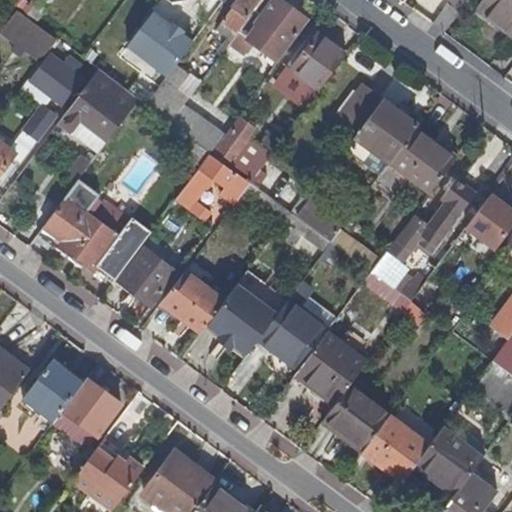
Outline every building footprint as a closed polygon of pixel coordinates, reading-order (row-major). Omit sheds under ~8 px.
[(47,0),(31,0),(22,13),(32,21),(47,0)] [(244,16),(256,0),(232,0),(217,21),(232,32),(244,16)] [(256,0),(244,16),(253,23),(242,38),(273,62),(304,21),(276,0),(256,0)] [(511,34),(511,0),(477,0),(474,6),(511,34)] [(441,30),(456,10),(447,4),(432,23),(441,30)] [(509,39),(511,34),(474,6),(470,11),(509,39)] [(22,13),(14,8),(0,26),(0,31),(38,60),(54,37),(32,21),(22,13)] [(151,16),(127,48),(167,78),(192,46),(151,16)] [(307,98),(340,53),(308,29),(275,74),(307,98)] [(62,51),(55,61),(66,69),(73,59),(62,51)] [(46,55),(27,82),(39,91),(35,96),(44,103),(48,98),(58,105),(78,78),(66,69),(55,61),(46,55)] [(119,90),(92,71),(57,118),(54,122),(66,131),(75,119),(84,126),(92,116),(97,119),(91,127),(104,137),(111,128),(106,124),(117,109),(109,103),(119,90)] [(148,93),(141,102),(165,120),(178,103),(185,94),(160,76),(148,93)] [(129,79),(122,88),(141,102),(148,93),(129,79)] [(296,112),(306,100),(291,88),(281,101),(296,112)] [(375,177),(386,162),(410,129),(412,126),(361,89),(335,124),(362,144),(350,159),(375,177)] [(178,103),(165,120),(206,151),(219,134),(178,103)] [(54,122),(57,118),(39,105),(19,131),(37,144),(54,122)] [(237,115),(209,153),(231,169),(246,180),(251,173),(228,156),(250,125),(237,115)] [(451,158),(410,129),(386,162),(426,191),(451,158)] [(0,167),(13,151),(0,140),(0,167)] [(62,173),(72,181),(87,161),(76,153),(62,173)] [(246,180),(231,169),(229,173),(204,154),(168,201),(181,211),(206,178),(219,187),(215,193),(229,203),(230,201),(246,180)] [(476,175),(492,187),(493,186),(503,172),(486,160),(476,175)] [(246,180),(230,201),(241,209),(249,199),(278,221),(280,219),(286,210),(246,180)] [(93,266),(111,279),(146,232),(128,219),(116,234),(85,211),(94,199),(71,181),(36,228),(91,268),(93,266)] [(471,216),(465,225),(494,246),(511,222),(511,206),(508,204),(503,200),(506,195),(493,186),(492,187),(471,216)] [(309,193),(294,216),(327,241),(336,229),(344,219),(309,193)] [(511,199),(506,195),(503,200),(508,204),(511,199)] [(376,259),(367,271),(396,292),(409,301),(420,286),(400,271),(398,261),(413,241),(429,253),(459,212),(446,203),(428,227),(412,216),(386,252),(382,250),(376,259)] [(294,216),(286,210),(280,219),(321,250),(327,241),(294,216)] [(295,234),(278,221),(271,231),(274,234),(247,269),(273,288),(282,276),(270,268),(295,234)] [(336,229),(327,241),(337,249),(367,271),(376,259),(336,229)] [(337,249),(327,241),(321,250),(284,299),(297,309),(312,289),(309,287),(337,249)] [(113,285),(143,307),(171,270),(141,247),(113,285)] [(204,269),(189,257),(157,300),(198,330),(221,299),(195,280),(204,269)] [(511,290),(488,324),(506,337),(507,336),(511,328),(511,290)] [(417,308),(409,301),(396,292),(388,304),(409,319),(417,308)] [(297,309),(284,299),(257,336),(297,366),(322,332),(325,329),(297,309)] [(346,385),(362,362),(322,332),(297,366),(293,372),(333,401),(346,385)] [(511,340),(507,336),(506,337),(488,361),(511,378),(511,340)] [(0,345),(0,363),(19,377),(27,366),(0,345)] [(50,420),(80,379),(51,357),(21,398),(50,420)] [(511,378),(488,361),(469,386),(510,416),(511,412),(511,378)] [(0,403),(19,377),(0,363),(0,403)] [(333,401),(293,372),(287,379),(328,409),(333,401)] [(117,403),(82,377),(80,379),(50,420),(48,422),(80,446),(90,433),(93,435),(117,403)] [(359,451),(385,415),(346,385),(333,401),(328,409),(322,417),(339,429),(336,433),(359,451)] [(413,463),(426,445),(385,415),(359,451),(358,453),(398,483),(413,463)] [(413,463),(453,492),(468,472),(479,457),(439,427),(426,445),(413,463)] [(99,439),(70,486),(114,511),(143,465),(99,439)] [(141,490),(170,511),(187,511),(206,487),(211,481),(212,479),(171,449),(141,490)] [(493,490),(468,472),(453,492),(438,511),(482,511),(479,510),(493,490)] [(211,481),(206,487),(219,496),(224,490),(211,481)] [(206,487),(187,511),(248,511),(250,510),(224,490),(219,496),(206,487)]
